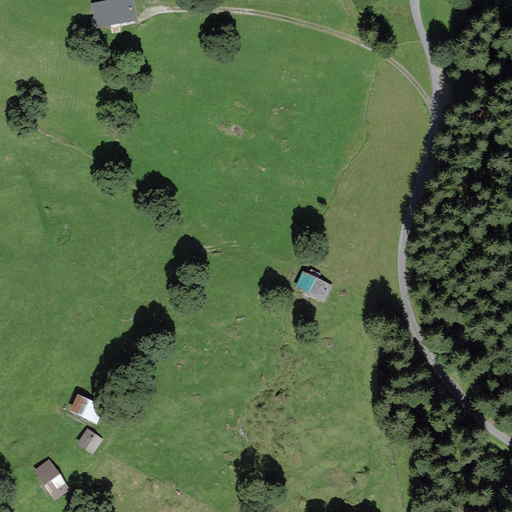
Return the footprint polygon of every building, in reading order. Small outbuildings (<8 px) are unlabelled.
[(103,0),(96,1),(100,21),(136,15),(132,0),(103,0)] [(298,283),(324,295),(330,282),(318,276),(321,270),(312,266),(310,272),(305,270),(298,283)] [(81,393),(75,406),(98,418),(104,405),(81,393)] [(90,427),(81,439),(93,448),(102,436),(90,427)] [(38,467),(56,493),(68,484),(55,465),(49,459),(38,467)]
